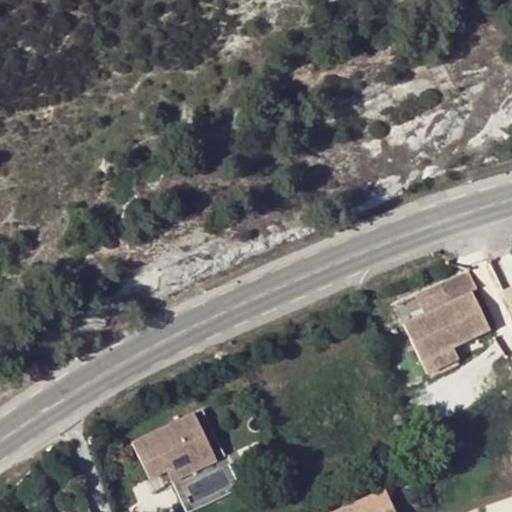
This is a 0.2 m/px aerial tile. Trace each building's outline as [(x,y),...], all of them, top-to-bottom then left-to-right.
[(412,295),(421,313),(468,290),(474,288),(465,269),(412,295)] [(421,313),(400,323),(417,360),(485,327),(468,290),(421,313)] [(456,358),(449,345),(417,360),(424,373),(456,358)] [(192,415),(214,458),(190,468),(185,459),(163,469),(146,477),(149,484),(166,475),(182,511),(194,511),(241,489),(202,409),(192,415)] [(190,468),(214,458),(192,415),(129,444),(146,477),(163,469),(185,459),(190,468)] [(334,511),(394,511),(384,489),(334,511)]
